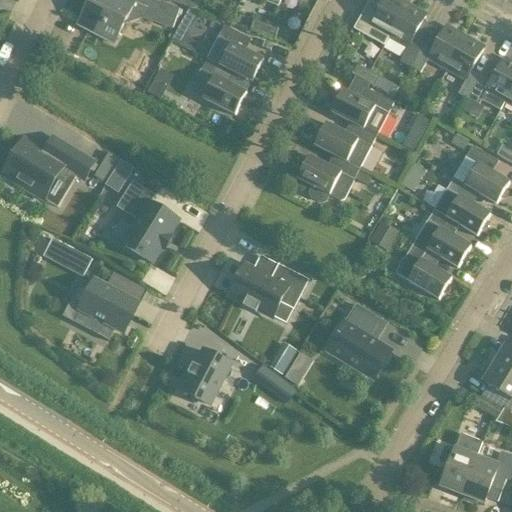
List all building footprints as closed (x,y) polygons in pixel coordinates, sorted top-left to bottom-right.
[(113,44),(122,27),(144,19),(150,8),(147,7),(151,0),(150,0),(138,0),(138,1),(135,0),(120,0),(118,5),(109,0),(91,0),(78,26),(113,44)] [(188,0),(186,9),(193,12),(197,0),(188,0)] [(388,39),(406,6),(395,0),(384,0),(378,13),(366,6),(353,30),(383,47),(388,39)] [(153,23),(173,30),(180,10),(160,3),(153,23)] [(410,69),(422,46),(412,41),(426,17),(406,6),(388,39),(407,49),(399,63),(410,69)] [(274,42),(278,31),(253,22),(249,33),(274,42)] [(263,62),(241,50),(246,39),(224,27),(207,61),(229,72),(252,84),(263,62)] [(445,28),(432,52),(422,46),(410,69),(420,75),(428,60),(446,71),(464,38),(445,28)] [(183,35),(177,32),(172,42),(181,47),(185,41),(183,35)] [(468,101),(480,78),(470,73),(484,49),(464,38),(446,71),(465,81),(457,95),(468,101)] [(511,64),(503,60),(490,84),(480,78),(468,101),(478,107),(486,93),(504,103),(511,89),(511,64)] [(196,97),(202,100),(235,117),(246,95),(224,83),(229,72),(207,61),(193,87),(196,97)] [(374,88),(379,78),(356,66),(351,76),(374,88)] [(131,79),(142,84),(147,73),(136,68),(131,79)] [(163,98),(170,74),(158,70),(150,95),(163,98)] [(398,89),(379,78),(374,88),(393,99),(398,89)] [(407,100),(404,91),(397,94),(400,103),(407,100)] [(342,92),(331,114),(354,126),(363,131),(363,130),(375,109),(387,116),(393,104),(371,92),(365,104),(342,92)] [(414,126),(424,132),(430,121),(419,115),(414,126)] [(48,136),(27,123),(9,159),(52,181),(64,157),(70,161),(75,150),(90,158),(98,143),(55,121),(48,136)] [(314,147),(337,159),(359,171),(376,137),(363,130),(363,131),(354,126),(348,137),(325,125),(314,147)] [(457,135),(451,145),(463,152),(469,142),(457,135)] [(511,165),(511,152),(502,146),(496,156),(511,165)] [(465,186),(454,180),(474,193),(496,206),(509,185),(487,172),(494,161),(472,148),(465,159),(478,166),(465,186)] [(312,188),(309,194),(310,199),(322,205),(327,204),(330,197),(340,202),(345,201),(355,180),(368,187),(372,178),(359,171),(337,159),(331,170),(308,158),(297,180),(312,188)] [(121,163),(106,186),(118,194),(133,170),(121,163)] [(414,166),(407,176),(419,183),(425,172),(414,166)] [(490,217),(468,203),(474,193),(454,180),(434,212),(455,225),(477,238),(490,217)] [(170,237),(179,222),(150,204),(154,197),(133,184),(123,200),(143,212),(122,246),(153,264),(162,250),(164,251),(172,238),(170,237)] [(470,248),(449,235),(455,225),(434,212),(415,244),(436,257),(457,270),(470,248)] [(370,243),(388,253),(399,235),(381,224),(370,243)] [(395,276),(407,283),(438,302),(451,280),(429,267),(436,257),(415,244),(405,260),(402,261),(398,267),(399,269),(395,276)] [(69,269),(82,276),(90,260),(77,254),(69,269)] [(272,280),(245,267),(230,297),(246,305),(244,309),(257,315),(259,312),(274,320),(281,305),(295,312),(310,283),(279,266),(272,280)] [(131,300),(95,282),(75,320),(111,339),(115,330),(124,334),(136,310),(128,306),(131,300)] [(409,315),(412,310),(404,305),(401,311),(409,315)] [(345,325),(328,352),(374,380),(391,353),(370,340),(379,327),(353,311),(345,325)] [(284,345),(270,369),(283,376),(297,353),(284,345)] [(505,347),(504,347),(493,365),(511,376),(511,347),(510,350),(505,347)] [(230,365),(205,352),(196,368),(193,367),(188,375),(192,377),(183,393),(209,406),(230,365)] [(300,355),(284,380),(297,388),(312,363),(300,355)] [(504,409),(511,414),(511,413),(511,376),(493,365),(482,383),(488,386),(481,397),(503,410),(504,409)] [(264,367),(254,381),(286,405),(296,391),(264,367)] [(475,408),(497,421),(503,410),(481,397),(475,408)] [(462,497),(476,459),(482,443),(460,435),(454,450),(447,448),(443,449),(439,461),(441,465),(448,468),(440,488),(462,497)] [(476,459),(462,497),(484,505),(486,500),(497,504),(506,480),(495,476),(498,467),(476,459)]
